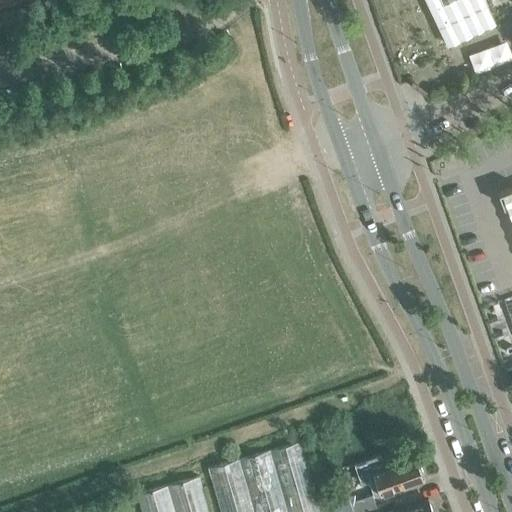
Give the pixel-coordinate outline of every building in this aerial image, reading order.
[(426,0),(447,43),(495,20),(485,0),(426,0)] [(476,70),(511,57),(511,51),(507,38),(469,52),(476,70)] [(511,186),(498,192),(504,206),(506,205),(511,221),(511,186)] [(207,466),(219,511),(320,511),(300,439),(207,466)] [(377,455),(357,463),(361,473),(373,468),(382,491),(423,476),(423,477),(425,477),(419,461),(418,461),(415,453),(381,466),(377,455)] [(141,511),(207,511),(197,475),(136,492),(141,511)] [(353,511),(360,511),(363,511),(377,506),(372,494),(350,502),(353,511)] [(437,511),(435,511),(434,511),(430,499),(395,511),(393,511),(391,511),(437,511)]
